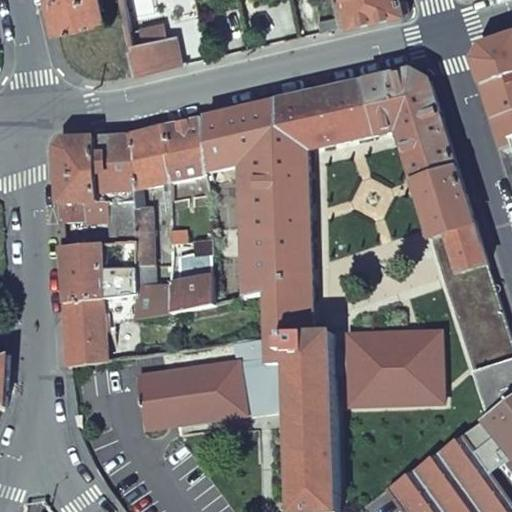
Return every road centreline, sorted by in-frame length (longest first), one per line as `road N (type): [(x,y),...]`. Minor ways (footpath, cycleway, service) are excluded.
road 1 (unclassified): [(24,134),(443,35)]
road 2 (residential): [(35,434),(24,134)]
road 3 (residential): [(443,35),(511,252)]
road 4 (residential): [(24,134),(36,77),(18,0)]
